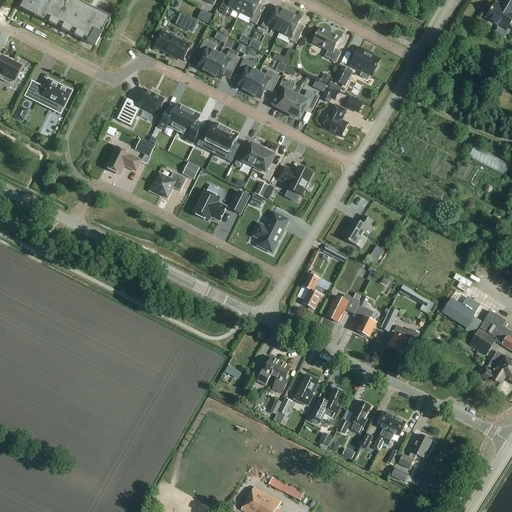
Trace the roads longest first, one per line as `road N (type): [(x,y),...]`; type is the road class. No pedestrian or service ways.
road 1 (residential): [(352,166),(146,60),(111,80),(0,24)]
road 2 (tertiary): [(511,442),(261,318)]
road 3 (residential): [(286,276),(105,186),(95,187),(73,223)]
road 4 (tertiary): [(261,318),(73,223)]
road 5 (residential): [(416,60),(299,0)]
road 6 (residential): [(286,276),(352,166)]
road 7 (residential): [(352,166),(416,60)]
